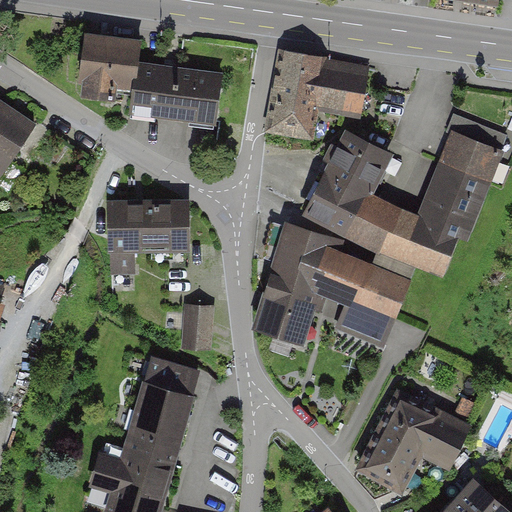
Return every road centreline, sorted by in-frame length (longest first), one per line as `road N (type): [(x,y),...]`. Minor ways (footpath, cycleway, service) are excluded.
road 1 (residential): [(241,209),(174,177),(0,66)]
road 2 (tertiary): [(511,48),(276,15)]
road 3 (residential): [(241,209),(276,15)]
road 4 (residential): [(253,396),(241,209)]
road 5 (residential): [(253,396),(283,413),(367,511)]
